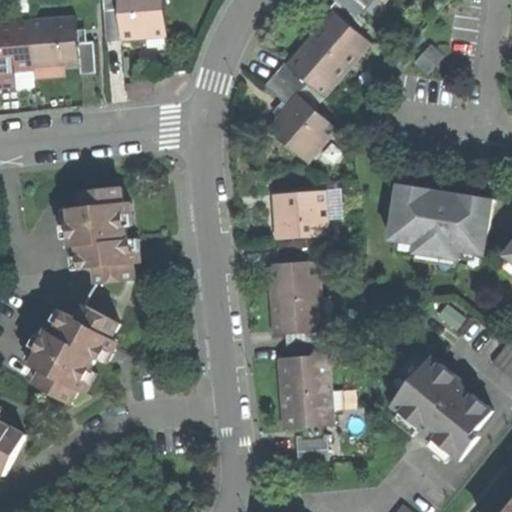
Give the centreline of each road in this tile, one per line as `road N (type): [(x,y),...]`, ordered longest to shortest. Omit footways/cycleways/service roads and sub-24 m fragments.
road 1 (residential): [(230,511),(236,474),(204,122)]
road 2 (residential): [(0,143),(204,122)]
road 3 (residential): [(204,122),(219,59),(253,0)]
